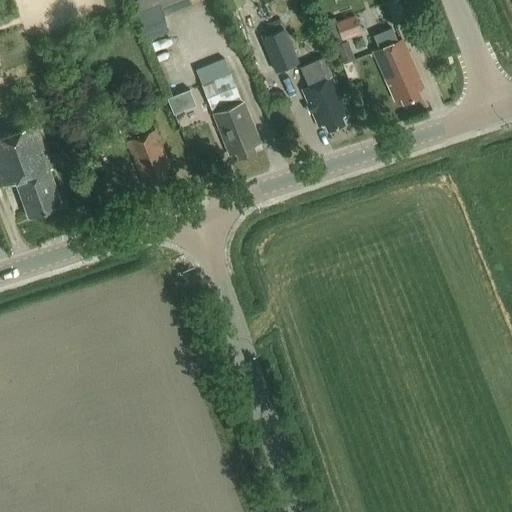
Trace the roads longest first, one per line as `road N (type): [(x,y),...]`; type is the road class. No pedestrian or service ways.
road 1 (tertiary): [(192,216),(500,112)]
road 2 (tertiary): [(298,511),(192,216)]
road 3 (tertiary): [(0,276),(192,216)]
road 4 (unclassified): [(500,112),(451,0)]
